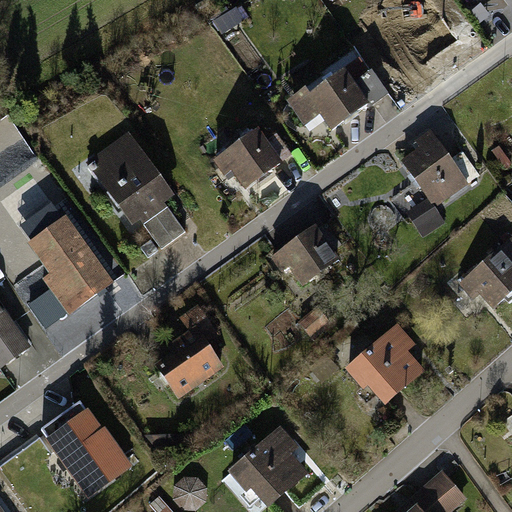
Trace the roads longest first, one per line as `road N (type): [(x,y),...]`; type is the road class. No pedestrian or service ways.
road 1 (residential): [(0,415),(511,45)]
road 2 (residential): [(511,364),(343,511)]
